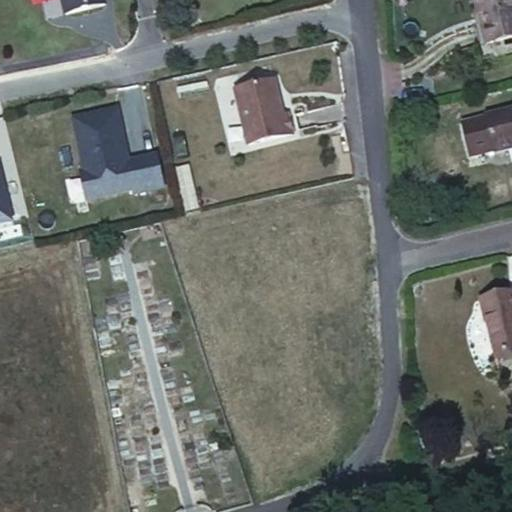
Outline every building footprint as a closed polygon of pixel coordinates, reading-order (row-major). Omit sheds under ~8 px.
[(64,0),(70,24),(111,15),(107,0),(64,0)] [(511,0),(476,0),(489,51),(511,45),(511,0)] [(279,87),(239,96),(253,152),(297,142),(292,121),(287,123),(279,87)] [(511,112),(488,119),(496,153),(511,149),(511,112)] [(122,114),(78,124),(91,177),(86,178),(93,206),(139,195),(140,199),(169,192),(162,160),(130,168),(128,162),(132,156),(122,114)] [(511,294),(486,299),(490,320),(495,319),(502,356),(511,353),(511,294)]
